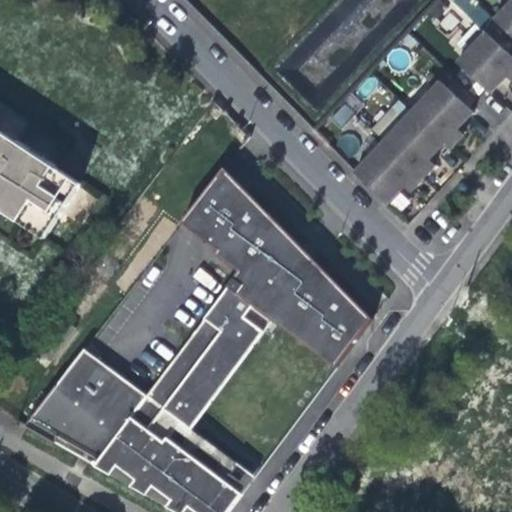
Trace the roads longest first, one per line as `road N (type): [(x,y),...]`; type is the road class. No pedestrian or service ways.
road 1 (residential): [(148,0),(435,280)]
road 2 (residential): [(276,511),(435,280)]
road 3 (residential): [(435,280),(511,176)]
